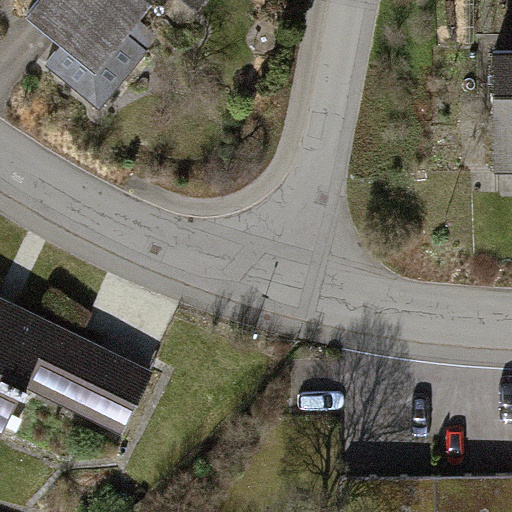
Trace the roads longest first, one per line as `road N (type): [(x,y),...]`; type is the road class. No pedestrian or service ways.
road 1 (residential): [(282,289),(29,188),(0,164)]
road 2 (residential): [(342,0),(282,289)]
road 3 (residential): [(511,328),(282,289)]
